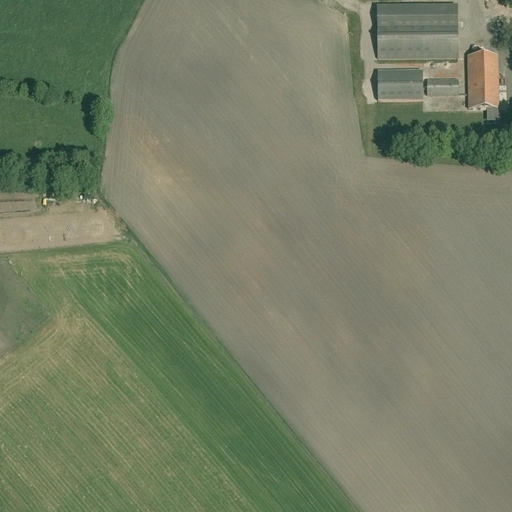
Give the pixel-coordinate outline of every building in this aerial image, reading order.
[(379,61),(459,60),(458,13),(378,14),(379,61)] [(470,111),(500,110),(499,57),(469,58),(470,111)] [(423,102),(422,77),(422,71),(377,73),(378,78),(378,103),(423,102)] [(427,97),(459,97),(459,82),(427,82),(427,97)] [(75,202),(75,212),(91,212),(91,202),(75,202)]
